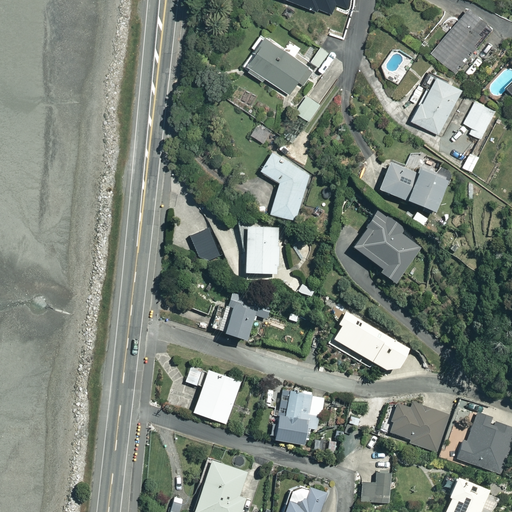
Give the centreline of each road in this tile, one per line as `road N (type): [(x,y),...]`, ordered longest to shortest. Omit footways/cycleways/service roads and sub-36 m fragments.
road 1 (residential): [(129,321),(337,385),(443,385),(511,407)]
road 2 (trunk): [(129,321),(163,0)]
road 3 (trunk): [(108,511),(129,321)]
